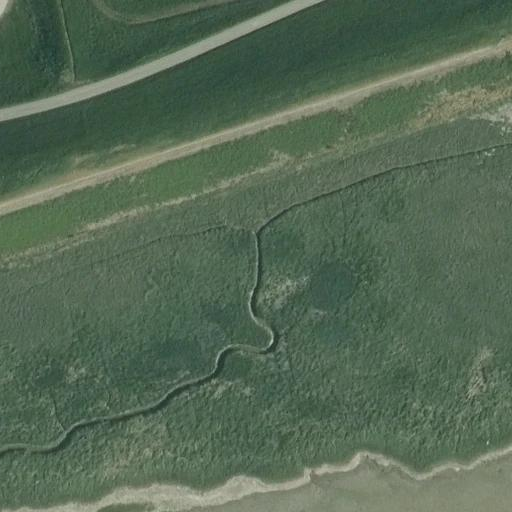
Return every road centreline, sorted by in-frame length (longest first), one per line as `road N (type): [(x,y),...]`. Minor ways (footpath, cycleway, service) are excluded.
road 1 (track): [(511,50),(0,214)]
road 2 (unclassified): [(0,115),(76,97),(313,0)]
road 3 (track): [(114,0),(128,20),(232,0)]
